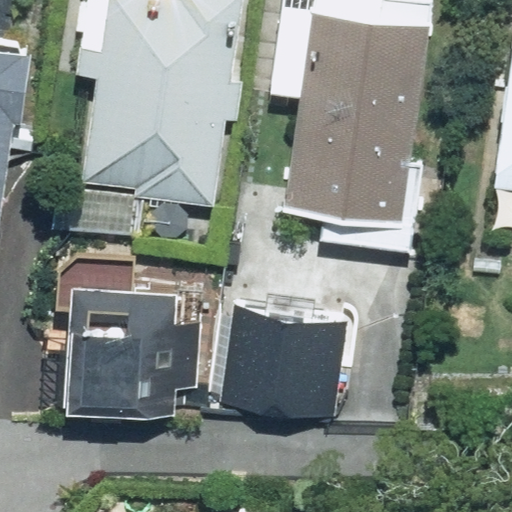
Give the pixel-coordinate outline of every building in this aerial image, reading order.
[(160,182),(228,194),(261,0),(90,0),(81,54),(113,60),(93,174),(61,168),(53,214),(151,231),(160,182)] [(334,207),(331,229),(431,243),(445,148),(426,146),(446,0),(298,0),(287,82),(306,85),(290,201),(334,207)] [(27,102),(46,104),(54,23),(0,18),(0,266),(10,268),(27,102)] [(197,305),(199,272),(89,265),(80,396),(191,404),(193,373),(215,375),(219,307),(197,305)] [(360,308),(245,291),(230,397),(345,414),(360,308)] [(511,511),(511,509),(235,493),(234,511),(511,511)]
